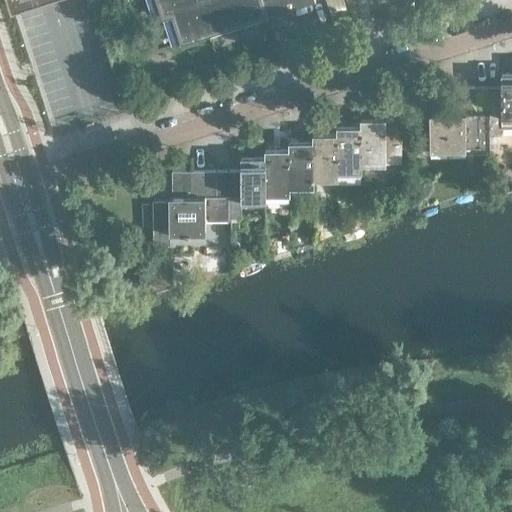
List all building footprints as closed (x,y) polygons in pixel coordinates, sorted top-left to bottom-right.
[(312,0),(156,0),(162,17),(172,14),(181,42),(268,15),(265,5),(279,0),(293,0),(295,6),(312,0)] [(511,70),(500,70),(501,85),(501,111),(501,116),(511,115),(511,70)] [(501,111),(501,85),(489,86),(489,111),(501,111)] [(464,106),(464,86),(451,86),(452,106),(464,106)] [(477,111),(476,86),(464,86),(464,106),(464,111),(465,111),(477,111)] [(489,111),(489,86),(476,86),(477,111),(489,111)] [(466,147),(465,111),(464,111),(464,106),(452,106),(452,111),(429,111),(430,147),(466,147)] [(401,161),(401,109),(401,107),(385,107),(385,115),(360,115),(360,123),(361,123),(361,161),(401,161)] [(360,123),(352,123),(336,123),(336,130),(337,130),(337,169),(361,168),(361,161),(361,123),(360,123)] [(337,169),(337,130),(336,130),(312,131),(312,138),(313,138),(313,176),(314,176),(338,176),(337,169)] [(313,176),(313,138),(312,138),(288,138),(288,146),(289,146),(289,184),(290,184),(314,184),(314,176),(313,176)] [(289,146),(288,146),(264,146),(264,153),(265,153),(265,191),(266,191),(290,191),(290,184),(289,184),(289,146)] [(265,153),(264,153),(240,154),(240,169),(241,194),(241,199),(266,199),(266,191),(265,191),(265,153)] [(204,190),(204,169),(191,169),(191,190),(204,190)] [(217,194),(216,169),(204,169),(204,190),(204,194),(217,194)] [(229,194),(228,169),(216,169),(217,194),(229,194)] [(241,194),(240,169),(228,169),(229,194),(241,194)] [(205,230),(205,215),(229,214),(229,194),(217,194),(204,194),(204,190),(191,190),(191,194),(169,194),(169,201),(153,201),(153,243),(170,243),(170,231),(205,230)]
